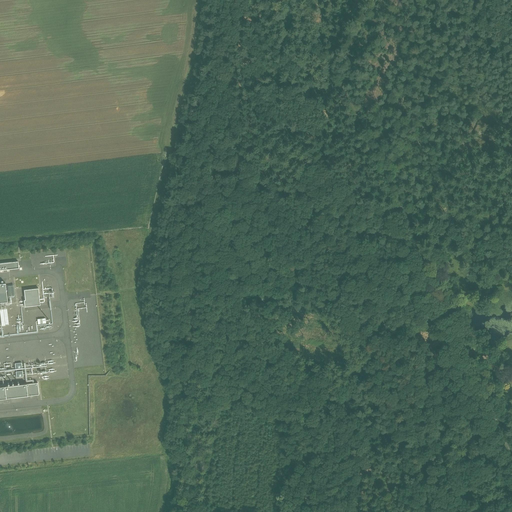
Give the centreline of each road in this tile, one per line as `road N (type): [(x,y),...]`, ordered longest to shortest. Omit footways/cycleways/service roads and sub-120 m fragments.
road 1 (track): [(377,0),(345,73),(455,324)]
road 2 (track): [(511,224),(189,169)]
road 3 (unclassified): [(455,324),(511,449)]
